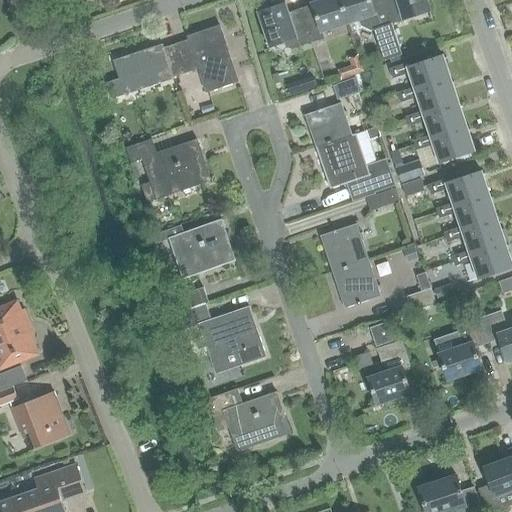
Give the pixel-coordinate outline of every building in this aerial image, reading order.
[(311,8),(299,11),(310,43),(323,38),(321,32),(347,24),(338,0),(324,0),(310,5),(311,8)] [(338,0),(347,24),(358,20),(360,26),(370,31),(372,30),(383,61),(401,55),(390,24),(382,0),(338,0)] [(382,0),(390,24),(429,11),(425,0),(382,0)] [(297,47),(310,43),(299,11),(287,16),(283,3),(257,12),(268,46),(294,38),(297,47)] [(188,41),(176,45),(185,72),(198,68),(206,92),(236,83),(217,26),(187,36),(188,41)] [(173,76),(185,72),(176,45),(164,49),(162,44),(112,60),(118,79),(106,83),(111,98),(173,78),(173,76)] [(412,88),(414,92),(450,80),(442,56),(408,67),(406,63),(388,69),(391,79),(408,74),(412,88)] [(355,77),(332,85),(337,100),(360,92),(355,77)] [(420,112),(421,116),(457,104),(450,80),(414,92),(412,88),(396,93),(399,102),(415,97),(420,112)] [(303,116),(314,148),(351,135),(340,103),(303,116)] [(428,136),(429,140),(465,128),(457,104),(421,116),(420,112),(404,117),(407,127),(423,121),(428,136)] [(429,140),(428,136),(412,142),(415,150),(431,145),(437,164),(473,152),(465,128),(429,140)] [(351,135),(314,148),(325,180),(329,189),(368,176),(374,193),(394,186),(385,161),(366,167),(354,134),(351,135)] [(141,161),(149,183),(141,185),(146,202),(209,181),(195,139),(154,153),(150,139),(126,148),(131,164),(141,161)] [(400,182),(424,174),(419,161),(396,169),(400,182)] [(452,204),(453,207),(488,195),(480,171),(446,182),(445,179),(427,185),(431,195),(447,190),(452,204)] [(424,191),(420,179),(401,185),(405,198),(424,191)] [(394,189),(365,198),(369,211),(398,201),(394,189)] [(460,228),(461,231),(496,219),(488,195),(453,207),(452,204),(435,209),(438,219),(455,214),(460,228)] [(468,251),(469,255),(504,243),(496,219),(461,231),(460,228),(443,233),(446,243),(463,237),(468,251)] [(221,220),(183,233),(180,225),(152,235),(156,244),(168,240),(182,280),(235,261),(221,220)] [(319,236),(331,272),(367,260),(355,224),(319,236)] [(469,255),(468,251),(452,257),(455,267),(471,261),(477,279),(511,267),(511,266),(504,243),(469,255)] [(367,260),(331,272),(343,309),(379,296),(367,260)] [(406,296),(410,310),(435,301),(425,272),(415,276),(420,292),(406,296)] [(172,294),(178,314),(204,305),(208,304),(203,288),(189,293),(187,289),(172,294)] [(0,370),(4,369),(37,356),(16,302),(0,308),(0,370)] [(248,306),(209,320),(204,305),(178,314),(184,330),(197,325),(201,337),(193,340),(197,350),(205,347),(210,363),(234,354),(238,366),(265,357),(255,329),(254,329),(247,308),(248,308),(248,306)] [(477,319),(486,344),(498,339),(506,360),(511,358),(511,327),(506,330),(500,311),(477,319)] [(473,348),(486,344),(477,319),(455,327),(456,332),(433,340),(437,354),(447,381),(481,369),(473,348)] [(390,321),(369,328),(375,348),(397,340),(390,321)] [(377,405),(411,393),(403,372),(410,370),(400,341),(376,349),(384,372),(367,378),(377,405)] [(0,390),(26,380),(20,366),(0,374),(0,390)] [(11,386),(0,390),(0,406),(17,399),(11,386)] [(228,428),(228,429),(235,451),(288,433),(275,392),(241,404),(236,390),(206,400),(217,432),(228,428)] [(48,393),(10,409),(27,452),(70,435),(61,414),(57,416),(48,393)] [(511,492),(511,457),(483,469),(493,497),(511,490),(511,492)] [(63,511),(60,501),(84,492),(74,466),(33,480),(37,491),(0,503),(0,511),(63,511)] [(455,511),(480,511),(472,488),(460,492),(455,476),(417,489),(424,511),(449,511),(454,510),(455,511)]
